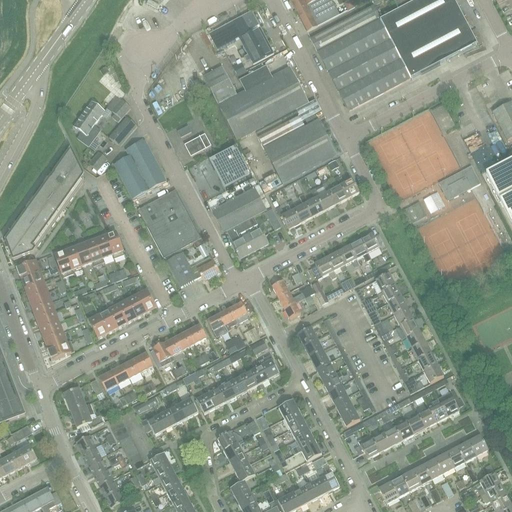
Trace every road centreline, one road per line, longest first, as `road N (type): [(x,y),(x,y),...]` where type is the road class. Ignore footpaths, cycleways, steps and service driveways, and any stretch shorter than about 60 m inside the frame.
road 1 (residential): [(239,286),(134,87),(178,26)]
road 2 (unclassified): [(343,136),(510,51)]
road 3 (residential): [(222,511),(212,432),(302,386)]
road 4 (unclassified): [(343,136),(270,0)]
road 5 (residential): [(37,387),(174,318)]
road 6 (residential): [(247,281),(381,208)]
road 7 (residential): [(174,318),(104,183)]
road 8 (residential): [(363,500),(302,386)]
